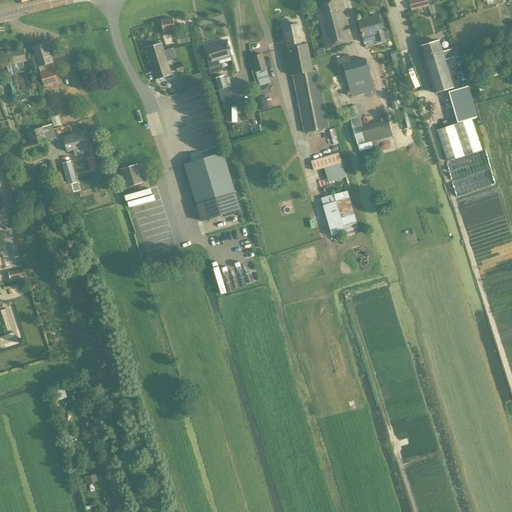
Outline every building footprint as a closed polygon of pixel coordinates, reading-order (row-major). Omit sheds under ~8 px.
[(341,0),(335,0),(319,4),(316,5),(327,47),(352,40),(341,0)] [(368,19),(358,21),(363,37),(375,34),(376,40),(377,43),(378,42),(385,40),(391,39),(388,30),(383,32),(379,16),(370,18),(368,19)] [(164,35),(176,33),(173,19),(162,21),(164,35)] [(298,24),(284,26),(288,47),(302,44),(298,24)] [(227,41),(207,47),(211,58),(208,59),(211,68),(220,65),(219,60),(231,56),(227,41)] [(439,41),(420,47),(434,94),(453,88),(447,67),(445,60),(448,59),(454,57),(451,50),(443,52),(439,41)] [(33,47),(41,72),(45,86),(57,82),(53,69),(55,68),(47,43),(33,47)] [(156,80),(171,75),(161,43),(146,48),(156,80)] [(302,44),(288,47),(293,74),(313,71),(307,43),(302,44)] [(24,49),(1,53),(3,65),(7,64),(8,70),(25,68),(24,61),(27,61),(24,49)] [(270,83),(267,69),(263,54),(252,57),(256,72),(260,85),(270,83)] [(351,62),(342,65),(351,97),(375,91),(365,58),(351,62)] [(25,68),(8,70),(14,98),(31,95),(25,68)] [(313,71),(293,74),(304,132),(328,128),(318,70),(313,71)] [(225,75),(215,78),(218,90),(228,87),(225,75)] [(201,81),(193,84),(195,90),(203,88),(201,81)] [(469,85),(447,92),(457,123),(478,117),(469,85)] [(50,118),(53,127),(61,125),(58,115),(50,118)] [(471,119),(436,131),(447,161),(481,150),(471,119)] [(52,124),(42,127),(47,141),(56,138),(52,124)] [(42,127),(27,132),(31,143),(32,146),(47,141),(42,127)] [(63,138),(67,152),(74,150),(75,156),(83,154),(81,148),(88,146),(84,132),(63,138)] [(87,158),(90,169),(98,167),(95,156),(96,155),(92,145),(87,147),(90,157),(87,158)] [(202,221),(240,209),(223,153),(184,165),(202,221)] [(314,170),(341,162),(338,154),(312,162),(314,170)] [(70,162),(62,164),(68,185),(71,184),(73,190),(73,192),(74,192),(78,191),(70,162)] [(126,188),(143,183),(137,164),(120,169),(126,188)] [(323,206),(332,236),(359,228),(348,190),(334,194),(321,198),(323,205),(323,206)] [(10,279),(24,276),(23,268),(8,272),(10,279)] [(100,473),(84,478),(86,485),(102,480),(100,473)]
